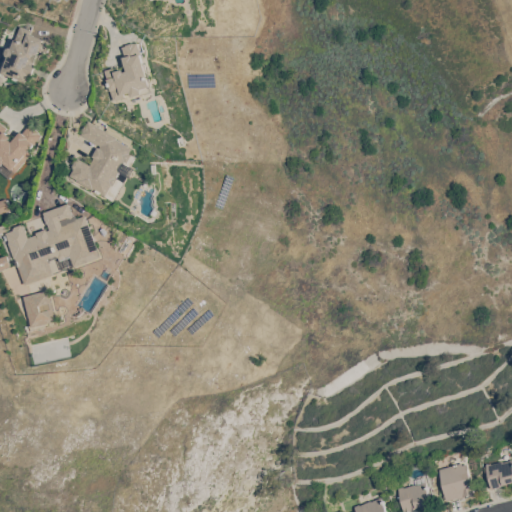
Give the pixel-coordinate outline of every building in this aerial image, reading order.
[(2,72),(9,56),(7,55),(7,52),(9,48),(11,47),(13,47),(22,25),(33,30),(32,33),(51,41),(49,44),(51,45),(47,52),(46,52),(45,55),(40,53),(36,64),(37,65),(32,75),(30,74),(26,82),(2,72)] [(105,70),(114,67),(115,71),(123,68),(124,71),(128,70),(124,57),(126,56),(123,46),(127,45),(126,44),(135,42),(135,43),(139,42),(145,62),(146,61),(153,85),(150,86),(152,91),(142,94),(142,93),(132,96),(130,92),(124,94),(125,96),(113,100),(105,70)] [(11,177),(4,172),(3,173),(0,170),(1,169),(0,168),(1,166),(0,165),(0,119),(8,127),(5,131),(12,136),(10,138),(13,141),(22,130),(23,132),(30,124),(33,127),(34,126),(40,131),(39,132),(43,135),(34,144),(28,150),(31,153),(11,177)] [(119,137),(117,139),(133,148),(130,153),(136,156),(130,166),(135,169),(130,177),(120,171),(116,177),(124,182),(113,200),(93,188),(92,189),(78,181),(78,180),(70,175),(74,168),(72,168),(73,166),(72,165),(76,158),(78,159),(78,157),(90,164),(94,157),(93,156),(99,146),(100,147),(101,145),(82,134),(84,131),(83,130),(87,122),(88,123),(90,120),(119,137)] [(0,213),(0,200),(6,198),(11,210),(0,213)] [(8,232),(15,229),(15,228),(16,227),(16,226),(23,223),(24,224),(25,224),(30,237),(39,233),(38,232),(48,228),(49,230),(51,229),(49,223),(48,223),(45,216),(46,216),(45,212),(70,202),(75,215),(77,214),(78,218),(87,215),(102,256),(76,266),(75,265),(64,270),(58,255),(49,258),(55,274),(27,284),(17,257),(16,258),(10,242),(11,241),(10,239),(8,240),(6,235),(9,234),(8,232)] [(0,225),(7,223),(8,225),(10,230),(0,233),(0,225)] [(26,295),(51,289),(59,320),(34,326),(26,295)] [(485,464),(490,463),(491,464),(502,461),(504,462),(511,459),(511,481),(505,483),(506,484),(492,488),(485,464)] [(461,462),(462,465),(467,463),(476,492),(473,493),(473,495),(467,497),(467,496),(459,498),(453,500),(453,499),(447,500),(446,497),(444,497),(443,491),(445,490),(439,468),(461,462)] [(398,487),(403,486),(403,487),(416,483),(415,479),(423,476),(425,482),(426,482),(432,502),(419,506),(419,507),(405,511),(398,487)] [(358,511),(355,505),(359,503),(360,504),(371,499),(372,500),(382,496),(389,511),(358,511)]
